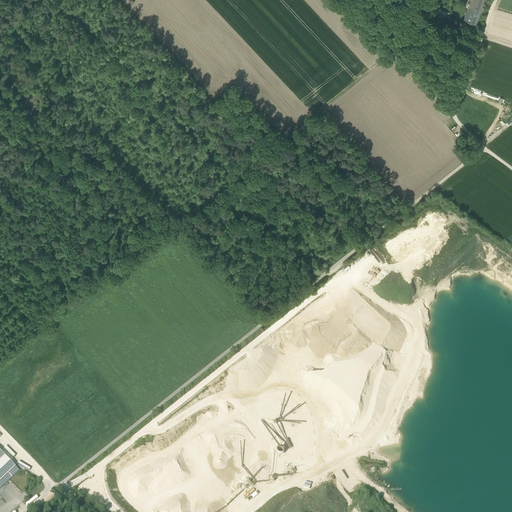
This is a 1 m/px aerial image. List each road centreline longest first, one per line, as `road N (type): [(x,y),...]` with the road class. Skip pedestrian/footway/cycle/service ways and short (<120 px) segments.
road 1 (unclassified): [(484,148),(53,486)]
road 2 (track): [(235,180),(0,369)]
road 3 (track): [(235,180),(393,51)]
road 4 (unclassified): [(494,0),(452,112),(484,148)]
